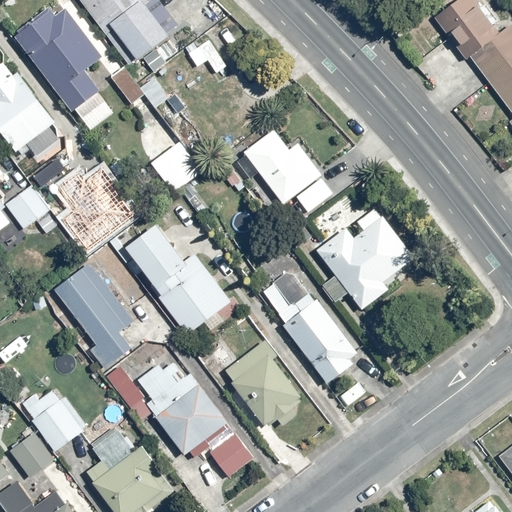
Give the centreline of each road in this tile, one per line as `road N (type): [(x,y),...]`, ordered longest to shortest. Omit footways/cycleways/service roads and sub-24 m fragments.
road 1 (secondary): [(511,257),(414,129),(292,0)]
road 2 (residential): [(298,511),(511,350)]
